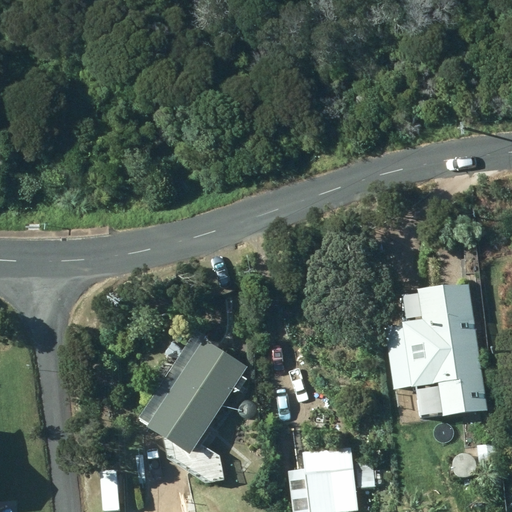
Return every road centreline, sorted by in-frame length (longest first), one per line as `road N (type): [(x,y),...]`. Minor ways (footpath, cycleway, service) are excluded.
road 1 (tertiary): [(51,261),(160,245),(371,175),(511,152)]
road 2 (residential): [(51,261),(72,511)]
